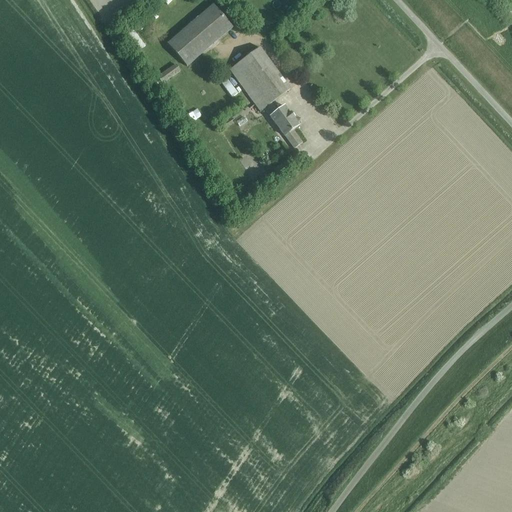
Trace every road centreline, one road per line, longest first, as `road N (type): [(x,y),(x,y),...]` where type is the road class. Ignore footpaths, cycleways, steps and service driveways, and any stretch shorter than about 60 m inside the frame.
road 1 (unclassified): [(330,511),(439,374),(511,305)]
road 2 (unknown): [(440,47),(342,122),(321,128),(259,39)]
road 3 (unclassified): [(511,124),(396,0)]
